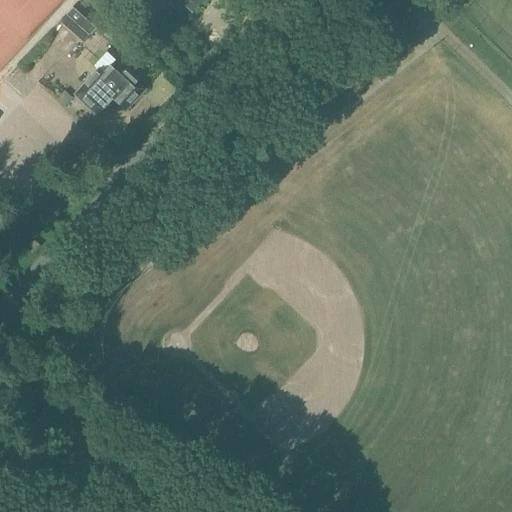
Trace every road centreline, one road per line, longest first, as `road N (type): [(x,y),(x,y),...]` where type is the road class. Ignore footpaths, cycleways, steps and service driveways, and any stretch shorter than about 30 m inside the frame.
road 1 (unclassified): [(0,314),(290,0)]
road 2 (unknown): [(197,511),(0,339)]
road 3 (unknown): [(409,0),(511,102)]
road 4 (unclassified): [(174,511),(80,429)]
